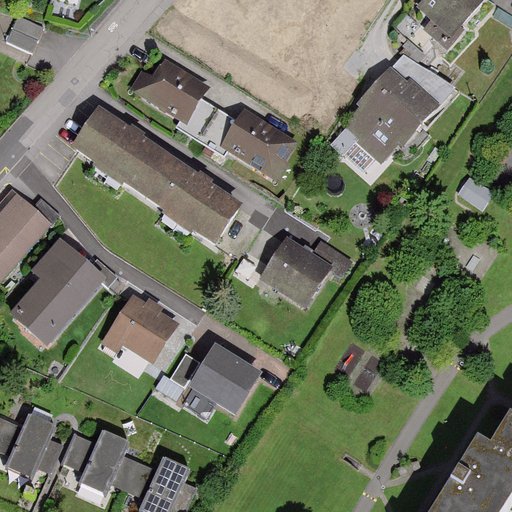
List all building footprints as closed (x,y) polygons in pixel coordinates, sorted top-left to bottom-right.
[(483,1),(481,0),(431,0),(415,18),(442,44),(483,1)] [(11,47),(38,57),(48,29),(21,19),(11,47)] [(0,70),(9,46),(0,42),(0,70)] [(294,144),(150,60),(128,97),(272,181),(294,144)] [(429,112),(393,82),(351,130),(387,161),(429,112)] [(89,107),(61,147),(205,248),(233,208),(89,107)] [(492,194),(470,180),(459,198),(481,212),(492,194)] [(0,280),(48,231),(9,193),(0,202),(0,280)] [(346,268),(291,236),(261,286),(316,319),(346,268)] [(107,287),(74,257),(18,320),(51,350),(107,287)] [(185,333),(139,300),(113,335),(160,368),(185,333)] [(185,403),(205,363),(189,355),(169,395),(185,403)] [(267,381),(221,355),(200,393),(246,418),(267,381)] [(0,454),(19,462),(13,478),(46,491),(70,429),(42,417),(36,431),(1,416),(5,404),(0,402),(0,454)] [(478,445),(439,511),(511,511),(511,431),(497,457),(478,445)] [(106,449),(78,439),(67,470),(92,479),(86,497),(115,508),(121,492),(158,505),(155,511),(185,511),(201,472),(174,462),(169,474),(132,460),(137,446),(111,436),(106,449)]
